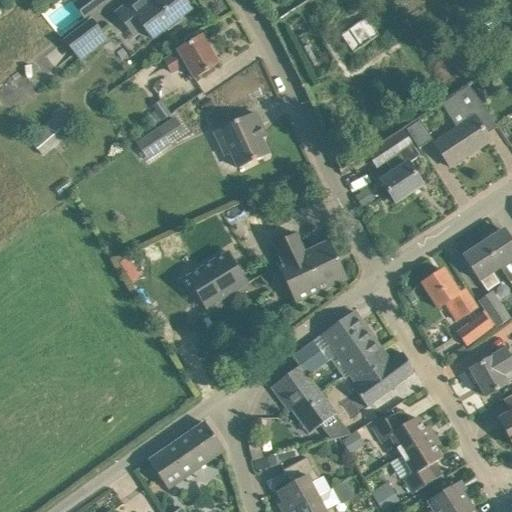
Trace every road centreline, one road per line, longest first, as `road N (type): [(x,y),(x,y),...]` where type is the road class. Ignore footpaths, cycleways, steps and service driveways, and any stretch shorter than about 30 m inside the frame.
road 1 (residential): [(377,277),(240,0)]
road 2 (residential): [(508,511),(377,277)]
road 3 (residential): [(222,401),(377,277)]
road 4 (residential): [(67,511),(222,401)]
road 5 (residential): [(377,277),(511,189)]
